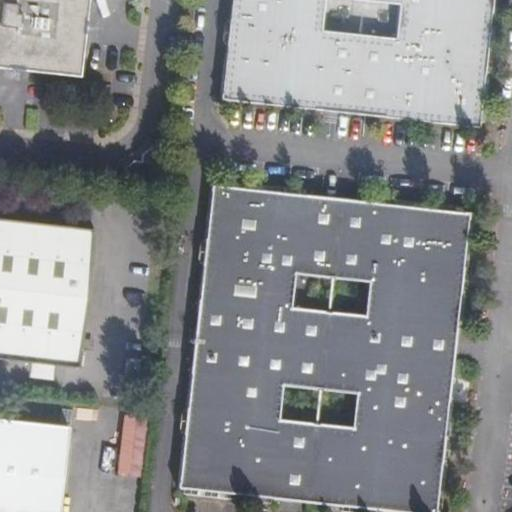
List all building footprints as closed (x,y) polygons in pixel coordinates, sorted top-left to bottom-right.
[(0,0),(0,71),(63,78),(75,68),(81,0),(0,0)] [(231,0),(220,101),(477,130),(478,120),(484,121),(489,72),(483,72),(486,43),(492,44),(496,9),(490,8),(490,0),(231,0)] [(219,181),(211,186),(180,487),(187,488),(186,494),(275,503),(275,498),(342,505),(342,511),(354,511),(379,511),(380,509),(396,511),(397,511),(435,511),(436,505),(441,506),(446,459),(440,458),(443,431),(449,432),(453,393),(449,393),(455,331),(461,331),(464,299),(458,299),(461,268),(466,269),(471,224),(466,223),(467,213),(459,212),(460,207),(378,198),(378,203),(305,196),(299,189),(219,181)] [(0,362),(73,370),(88,231),(0,222),(0,362)] [(117,472),(139,476),(149,419),(127,415),(117,472)] [(57,511),(67,425),(0,418),(0,511),(57,511)]
